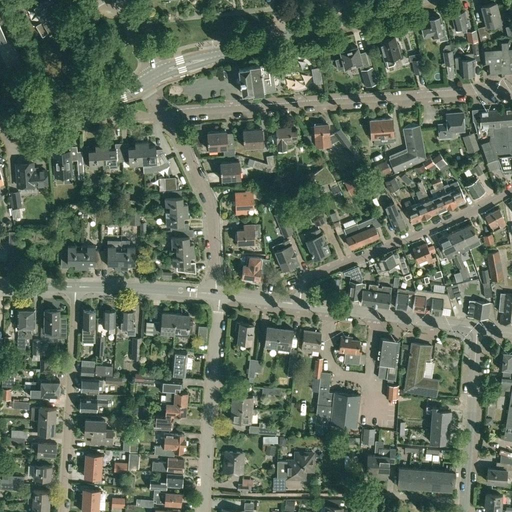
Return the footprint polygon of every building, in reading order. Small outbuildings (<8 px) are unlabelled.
[(43,0),(34,6),(42,20),(36,24),(42,36),(49,32),(50,33),(52,31),(51,30),(63,23),(51,4),(54,2),(52,0),(43,0)] [(494,32),(493,25),(501,23),(496,2),(482,6),(487,25),(478,28),(481,41),(491,39),(490,33),(494,32)] [(471,31),(470,26),(469,19),(467,20),(465,11),(452,14),(456,30),(460,28),(462,33),(467,32),(468,42),(478,40),(476,30),(471,31)] [(424,37),(432,35),(432,36),(438,35),(440,40),(447,39),(446,33),(445,33),(444,25),(443,26),(440,16),(428,19),(429,24),(422,25),(424,37)] [(380,40),(385,59),(387,66),(394,64),(392,57),(400,55),(399,52),(402,51),(400,44),(397,45),(394,36),(380,40)] [(511,37),(499,39),(499,45),(482,46),(483,64),(487,64),(487,73),(499,73),(499,75),(505,74),(505,72),(511,71),(511,67),(511,55),(511,54),(511,37)] [(473,53),(480,53),(478,40),(468,42),(468,43),(472,43),(473,53)] [(452,50),(451,50),(450,44),(445,45),(443,50),(445,65),(454,64),(452,50)] [(360,68),(369,65),(365,51),(359,53),(358,47),(341,51),(342,58),(336,60),(339,70),(359,64),(360,68)] [(321,50),(322,63),(334,62),(333,49),(321,50)] [(481,60),(480,53),(473,53),(465,54),(465,59),(460,60),(460,58),(455,58),(456,68),(460,68),(461,76),(462,76),(464,77),(467,77),(468,75),(475,75),(474,65),(475,65),(475,60),(481,60)] [(421,58),(417,59),(412,60),(412,61),(415,74),(424,72),(421,58)] [(242,94),(253,92),(254,95),(264,93),(264,92),(276,90),(273,74),(276,73),(278,71),(277,63),(260,65),(249,66),(249,67),(239,68),(242,94)] [(373,64),(363,67),(360,68),(366,87),(377,83),(374,73),(375,73),(373,64)] [(511,108),(490,110),(492,131),(500,159),(498,160),(502,171),(503,171),(511,170),(511,108)] [(478,139),(486,164),(498,160),(500,159),(492,131),(490,110),(483,111),(483,110),(472,111),(473,122),(479,138),(478,139)] [(464,131),(463,112),(446,113),(447,123),(438,124),(439,138),(450,138),(450,132),(464,131)] [(385,143),(385,142),(394,142),(394,137),(392,118),(370,120),(371,132),(370,132),(370,138),(372,138),(372,139),(374,139),(375,144),(385,143)] [(306,132),(303,134),(304,144),(313,144),(314,146),(315,146),(316,146),(324,145),(325,145),(330,145),(330,144),(331,143),(339,140),(354,161),(360,156),(361,156),(340,128),(334,133),(329,135),(328,123),(314,124),(314,127),(311,127),(311,134),(308,134),(307,134),(306,132)] [(395,172),(426,158),(420,125),(419,125),(413,124),(409,124),(404,128),(403,128),(407,151),(389,159),(395,172)] [(297,130),(291,131),(291,126),(282,127),(282,126),(278,126),(277,127),(276,127),(276,133),(272,133),(272,143),(277,143),(277,148),(287,148),(286,144),(292,143),(292,140),(297,139),(297,130)] [(244,147),(263,146),(262,129),(243,130),(244,147)] [(208,150),(227,149),(228,156),(235,155),(234,139),(227,139),(226,131),(207,132),(208,150)] [(474,133),(465,136),(462,137),(468,153),(479,148),(474,133)] [(149,164),(156,164),(157,171),(169,165),(162,149),(156,150),(156,145),(148,146),(148,141),(142,142),(143,160),(148,160),(149,164)] [(123,161),(129,161),(129,165),(137,165),(143,165),(143,160),(142,142),(135,142),(135,147),(128,147),(128,143),(122,143),(123,161)] [(117,162),(123,161),(122,143),(115,144),(115,148),(109,148),(109,144),(101,145),(103,163),(103,167),(117,166),(117,162)] [(96,149),(89,150),(89,145),(82,146),(83,163),(83,164),(84,164),(89,163),(90,168),(98,167),(98,163),(103,163),(101,145),(95,145),(96,149)] [(54,154),(55,177),(72,176),(71,160),(78,160),(77,146),(70,147),(70,153),(54,154)] [(268,164),(270,172),(277,170),(273,154),(266,156),(268,164)] [(440,154),(436,157),(434,157),(432,159),(442,172),(449,167),(440,154)] [(242,164),(270,172),(268,164),(244,157),(242,164)] [(391,171),(386,160),(376,165),(381,176),(391,171)] [(423,164),(427,169),(429,172),(434,168),(429,160),(423,164)] [(241,179),(239,161),(220,163),(222,180),(241,179)] [(17,164),(18,186),(47,184),(46,170),(39,171),(39,168),(34,169),(33,163),(17,164)] [(416,167),(421,172),(427,170),(423,164),(416,167)] [(478,176),(483,173),(478,164),(469,169),(468,168),(464,171),(467,177),(476,172),(478,176)] [(319,185),(336,180),(325,165),(311,174),(319,185)] [(371,170),(356,176),(360,185),(361,188),(376,181),(371,170)] [(408,184),(412,180),(404,173),(400,177),(408,184)] [(467,179),(470,183),(465,186),(473,198),(485,190),(478,178),(476,177),(474,177),(473,175),(467,179)] [(344,192),(360,185),(356,176),(340,183),(344,192)] [(164,177),(165,189),(177,189),(176,177),(164,177)] [(390,192),(402,186),(404,185),(395,177),(385,181),(390,192)] [(456,204),(450,190),(448,184),(447,183),(443,185),(440,177),(435,179),(436,181),(441,193),(448,208),(456,204)] [(439,212),(448,208),(441,193),(436,181),(435,179),(431,181),(437,195),(433,197),(439,212)] [(456,204),(466,200),(458,180),(448,184),(450,190),(456,204)] [(430,215),(439,212),(433,197),(429,199),(422,181),(417,183),(420,190),(424,200),(430,215)] [(330,187),(333,194),(340,191),(338,184),(330,187)] [(310,192),(315,203),(322,201),(318,189),(310,192)] [(422,219),(430,215),(424,200),(420,190),(416,191),(420,202),(416,204),(422,219)] [(22,206),(19,191),(11,193),(14,207),(22,206)] [(169,206),(170,211),(188,210),(188,204),(183,204),(183,197),(181,197),(181,191),(163,191),(163,198),(165,198),(165,206),(169,206)] [(236,208),(238,207),(238,213),(245,213),(245,207),(253,207),(253,191),(235,192),(236,208)] [(271,192),(272,199),(281,198),(280,191),(271,192)] [(406,225),(400,210),(394,202),(393,202),(391,197),(383,201),(385,206),(386,205),(390,214),(389,215),(395,230),(406,225)] [(404,202),(406,208),(412,223),(422,219),(416,204),(412,206),(410,201),(404,202)] [(129,207),(129,224),(140,224),(140,207),(129,207)] [(316,226),(326,222),(320,208),(310,212),(316,226)] [(485,215),(493,230),(506,224),(503,219),(504,218),(499,208),(485,215)] [(166,225),(171,225),(171,231),(189,230),(189,223),(184,224),(184,217),(188,217),(188,210),(170,211),(170,217),(166,217),(166,225)] [(329,214),(332,221),(338,219),(335,212),(329,214)] [(293,233),(288,220),(287,221),(285,216),(278,219),(280,223),(279,224),(284,237),(293,233)] [(333,223),(338,234),(343,233),(339,221),(333,223)] [(365,242),(379,236),(374,225),(366,229),(362,221),(357,223),(365,242)] [(254,224),(244,225),(244,230),(237,230),(237,233),(235,233),(236,240),(237,240),(238,244),(255,243),(254,236),(261,236),(260,223),(254,224)] [(351,248),(365,242),(357,223),(343,228),(351,248)] [(472,224),(461,229),(467,243),(479,238),(472,224)] [(323,234),(322,234),(319,228),(311,232),(313,238),(306,241),(314,259),(317,258),(317,259),(323,257),(322,256),(331,252),(323,234)] [(461,229),(450,234),(456,248),(460,254),(464,252),(461,246),(467,243),(461,229)] [(171,232),(175,232),(175,237),(171,237),(172,245),(176,245),(176,251),(194,250),(194,243),(190,243),(189,237),(194,236),(193,230),(189,230),(171,231),(171,232)] [(447,256),(446,253),(452,250),(454,256),(453,256),(456,263),(462,260),(460,254),(456,248),(450,234),(439,239),(442,245),(436,248),(442,259),(447,256)] [(483,236),(486,248),(495,246),(492,234),(483,236)] [(292,245),(291,245),(289,239),(280,242),(282,248),(275,251),(283,270),(286,268),(287,270),(292,268),(291,266),(299,263),(292,245)] [(128,264),(135,264),(135,246),(129,246),(130,241),(121,241),(121,250),(121,269),(128,269),(128,264)] [(435,265),(433,260),(434,260),(426,242),(412,248),(420,266),(428,263),(428,264),(431,263),(432,266),(435,265)] [(68,245),(68,249),(61,249),(61,268),(68,268),(68,264),(75,264),(75,268),(81,268),(81,250),(76,250),(76,245),(68,245)] [(101,250),(95,250),(95,245),(87,245),(87,250),(81,250),(81,268),(88,268),(88,264),(95,264),(94,269),(101,269),(101,250)] [(114,269),(121,269),(121,250),(116,250),(116,246),(107,246),(107,250),(101,250),(101,269),(108,269),(108,264),(115,264),(114,269)] [(172,265),(177,264),(177,271),(196,273),(195,263),(191,263),(190,257),(195,256),(194,250),(176,251),(176,256),(172,256),(172,265)] [(498,250),(486,253),(491,280),(503,278),(498,250)] [(378,258),(383,269),(400,262),(396,251),(378,258)] [(405,274),(412,272),(407,256),(403,257),(401,251),(398,252),(405,274)] [(268,273),(269,259),(248,257),(247,266),(243,265),(242,279),(251,280),(251,278),(260,279),(261,272),(268,273)] [(465,267),(462,260),(456,263),(459,269),(465,267)] [(359,298),(362,282),(363,276),(358,265),(344,271),(345,274),(350,275),(350,281),(347,297),(359,298)] [(487,269),(481,270),(483,282),(489,281),(487,269)] [(442,276),(441,270),(437,271),(433,272),(435,278),(439,277),(442,276)] [(389,307),(392,286),(382,285),(382,287),(378,287),(378,284),(369,283),(368,290),(363,289),(361,303),(389,307)] [(446,287),(447,290),(448,293),(450,298),(461,295),(457,284),(446,287)] [(413,302),(415,290),(398,288),(395,307),(407,308),(408,302),(413,302)] [(431,305),(433,291),(415,288),(415,290),(413,302),(413,309),(424,311),(425,304),(431,305)] [(483,289),(485,297),(492,296),(491,288),(483,289)] [(443,306),(453,308),(450,298),(448,293),(433,291),(431,305),(430,312),(442,313),(443,306)] [(500,293),(498,310),(502,311),(501,322),(511,323),(511,293),(505,293),(500,293)] [(148,303),(147,311),(156,311),(157,297),(143,296),(143,303),(148,303)] [(467,316),(488,319),(490,303),(470,300),(467,316)] [(20,328),(20,337),(18,337),(18,348),(26,348),(26,338),(26,310),(19,310),(18,328),(20,328)] [(34,328),(34,310),(26,310),(26,338),(32,338),(32,328),(34,328)] [(58,337),(59,310),(45,310),(45,330),(45,336),(58,337)] [(95,342),(95,327),(95,310),(83,310),(83,341),(95,342)] [(115,333),(115,327),(115,310),(103,310),(103,327),(109,327),(109,332),(115,333)] [(136,326),(133,326),(133,311),(121,311),(121,330),(127,330),(127,334),(135,335),(136,326)] [(161,333),(174,334),(175,314),(162,313),(161,323),(153,322),(153,335),(161,336),(161,333)] [(174,334),(188,334),(192,334),(194,332),(195,324),(193,322),(189,321),(189,314),(175,314),(174,334)] [(234,330),(239,331),(237,342),(251,344),(254,324),(235,322),(234,330)] [(264,345),(277,347),(280,327),(266,325),(264,345)] [(277,347),(290,349),(293,329),(280,327),(277,347)] [(302,345),(301,350),(311,351),(311,349),(319,350),(321,332),(304,330),(302,345)] [(105,336),(97,335),(96,355),(104,355),(105,336)] [(340,335),(339,351),(345,352),(344,362),(359,363),(360,354),(360,353),(361,346),(358,346),(359,340),(351,339),(348,339),(348,336),(340,335)] [(142,337),(132,337),(132,355),(130,354),(130,358),(141,360),(142,337)] [(399,340),(380,337),(377,362),(380,363),(378,377),(387,378),(387,384),(386,397),(397,398),(398,385),(393,385),(393,379),(395,379),(397,365),(396,364),(399,340)] [(431,345),(411,342),(404,390),(436,395),(438,379),(422,377),(425,358),(429,359),(431,345)] [(173,349),(171,375),(184,377),(187,351),(173,349)] [(500,390),(511,391),(511,384),(511,377),(510,377),(511,369),(511,352),(501,352),(499,369),(503,369),(502,376),(501,383),(500,390)] [(316,357),(312,387),(319,388),(321,371),(322,358),(316,357)] [(40,368),(40,373),(55,372),(55,365),(47,365),(47,359),(40,359),(40,368)] [(247,377),(248,377),(248,381),(253,382),(254,378),(255,372),(254,372),(256,359),(250,359),(247,377)] [(96,364),(95,374),(112,375),(112,365),(96,364)] [(81,375),(94,376),(94,366),(81,366),(81,375)] [(319,389),(315,423),(327,425),(330,425),(330,423),(357,426),(360,395),(334,392),(328,392),(330,373),(321,371),(319,388),(319,389)] [(143,382),(144,374),(135,373),(134,381),(143,382)] [(2,376),(2,386),(10,386),(10,376),(2,376)] [(30,387),(30,388),(59,388),(59,379),(41,378),(38,379),(38,382),(26,381),(25,384),(25,387),(30,387)] [(103,380),(98,379),(82,378),(81,390),(98,391),(98,384),(102,384),(103,380)] [(161,379),(160,391),(166,392),(165,403),(166,403),(187,405),(187,392),(181,392),(182,381),(161,379)] [(511,391),(503,438),(503,439),(511,440),(511,384),(511,391)] [(280,388),(262,387),(262,396),(268,397),(268,396),(270,396),(270,394),(279,394),(280,388)] [(11,389),(1,388),(1,399),(11,400),(11,389)] [(58,397),(59,388),(30,388),(30,394),(40,394),(40,396),(58,397)] [(112,395),(97,394),(97,399),(80,398),(80,403),(78,404),(78,408),(80,410),(96,411),(96,405),(111,406),(112,395)] [(232,394),(231,407),(251,408),(252,395),(232,394)] [(29,401),(13,401),(13,408),(28,409),(29,401)] [(154,413),(154,416),(172,417),(172,415),(173,416),(186,416),(187,405),(173,404),(166,403),(165,403),(161,403),(160,409),(166,409),(165,414),(154,413)] [(55,421),(55,408),(39,407),(32,406),(31,419),(38,420),(55,421)] [(426,412),(433,412),(433,415),(449,416),(450,410),(447,409),(447,407),(433,406),(426,406),(426,412)] [(250,422),(250,421),(252,421),(252,414),(256,414),(256,409),(251,408),(231,407),(230,421),(250,422)] [(83,426),(82,433),(85,433),(85,434),(91,434),(95,434),(95,435),(94,443),(104,444),(111,444),(112,436),(112,430),(104,429),(105,420),(100,420),(100,416),(91,415),(90,419),(85,419),(85,426),(83,426)] [(433,415),(432,424),(449,425),(449,416),(433,415)] [(154,416),(153,429),(156,429),(163,429),(171,430),(171,427),(173,427),(173,418),(172,418),(172,417),(154,416)] [(54,434),(55,421),(38,420),(38,433),(54,434)] [(258,433),(276,434),(277,428),(265,427),(265,426),(265,422),(259,422),(259,426),(259,427),(258,433)] [(432,424),(431,432),(448,433),(449,425),(432,424)] [(374,444),(375,429),(375,428),(363,428),(362,443),(374,444)] [(447,442),(448,433),(431,432),(431,441),(447,442)] [(155,445),(154,454),(161,454),(173,455),(174,455),(174,452),(182,452),(183,445),(185,445),(185,439),(183,439),(184,435),(165,433),(164,437),(161,437),(160,446),(155,445)] [(130,440),(129,451),(137,451),(137,441),(130,440)] [(369,477),(377,478),(379,441),(375,441),(374,455),(367,454),(366,472),(368,472),(368,475),(369,477)] [(395,449),(383,448),(383,441),(379,441),(377,478),(385,478),(387,476),(387,473),(388,473),(389,462),(394,463),(395,449)] [(31,448),(38,448),(37,454),(55,455),(56,443),(38,443),(38,442),(31,442),(31,448)] [(267,445),(265,454),(273,456),(275,446),(267,445)] [(244,452),(225,451),(223,472),(242,473),(244,452)] [(129,452),(128,469),(138,470),(139,453),(129,452)] [(86,453),(85,465),(101,466),(102,454),(86,453)] [(287,478),(304,479),(305,473),(307,472),(307,471),(313,471),(313,453),(295,453),(295,461),(277,460),(277,476),(287,476),(287,478)] [(168,471),(168,470),(183,470),(184,459),(176,459),(176,457),(168,457),(167,463),(152,462),(152,470),(168,471)] [(487,481),(505,483),(506,476),(511,476),(511,462),(500,462),(499,469),(488,468),(487,481)] [(50,478),(51,465),(35,464),(35,465),(28,465),(28,476),(34,477),(50,478)] [(100,478),(101,466),(85,465),(84,477),(100,478)] [(450,465),(449,471),(443,471),(442,489),(452,490),(452,488),(454,488),(456,472),(455,471),(456,465),(450,465)] [(408,487),(410,468),(399,467),(397,486),(408,487)] [(408,487),(419,488),(421,469),(410,468),(408,487)] [(419,488),(430,488),(431,470),(421,469),(419,488)] [(430,488),(442,489),(443,471),(431,470),(430,488)] [(166,486),(182,487),(183,475),(167,473),(166,480),(150,479),(149,488),(166,489),(166,486)] [(23,484),(24,476),(11,476),(3,475),(3,479),(0,479),(0,478),(0,482),(23,484)] [(125,476),(125,487),(134,487),(135,476),(125,476)] [(23,490),(23,484),(0,482),(0,488),(0,489),(23,490)] [(84,489),(83,500),(99,501),(100,490),(84,489)] [(27,503),(33,503),(49,504),(50,491),(33,490),(33,497),(28,497),(27,503)] [(156,503),(164,504),(180,505),(181,493),(165,492),(160,492),(159,497),(156,497),(156,503)] [(485,509),(500,510),(502,495),(486,494),(485,509)] [(136,506),(140,506),(153,507),(153,500),(140,499),(136,498),(136,506)] [(82,511),(98,511),(99,501),(83,500),(82,511)] [(284,510),(293,511),(295,501),(285,500),(284,510)] [(48,511),(49,504),(33,503),(32,511),(48,511)]
